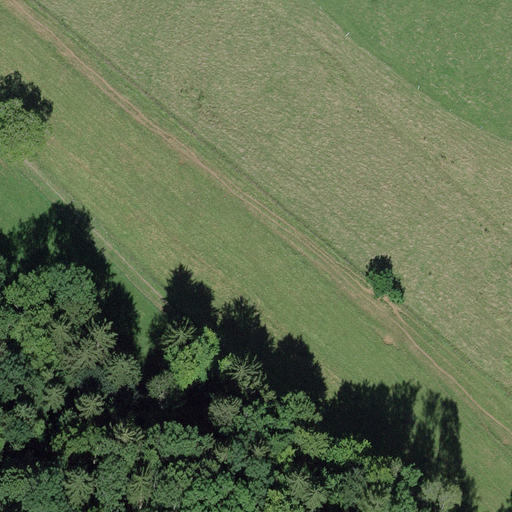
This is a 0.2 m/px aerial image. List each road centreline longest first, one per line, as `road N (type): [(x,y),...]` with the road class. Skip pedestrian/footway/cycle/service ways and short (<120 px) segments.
road 1 (track): [(4,0),(511,425)]
road 2 (track): [(438,511),(353,448),(301,430),(252,397),(0,142)]
